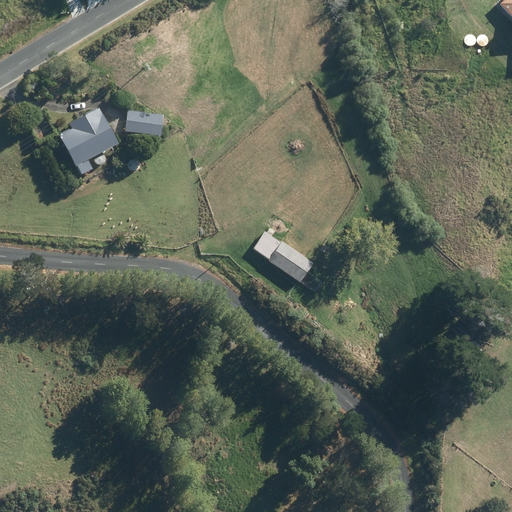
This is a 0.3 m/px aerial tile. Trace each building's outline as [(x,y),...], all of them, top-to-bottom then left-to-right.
[(511,0),(505,0),(500,6),(511,17),(511,0)] [(488,35),(465,35),(465,45),(488,46),(488,35)] [(118,145),(98,109),(69,125),(71,129),(59,136),(76,168),(118,145)] [(163,115),(127,110),(125,132),(161,137),(163,115)] [(108,161),(104,153),(92,159),(96,168),(108,161)] [(141,161),(129,157),(125,169),(137,173),(141,161)] [(313,264),(265,231),(252,250),(300,283),(313,264)]
